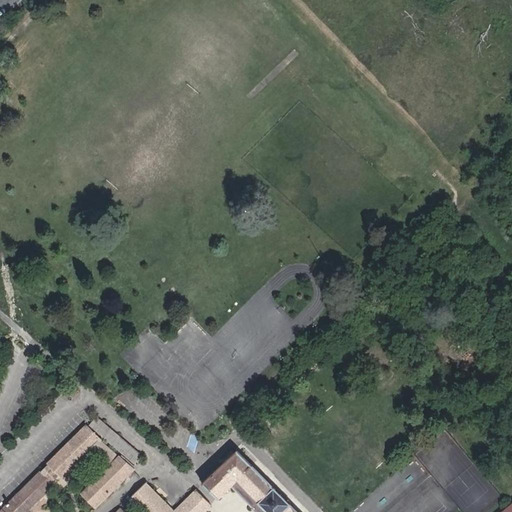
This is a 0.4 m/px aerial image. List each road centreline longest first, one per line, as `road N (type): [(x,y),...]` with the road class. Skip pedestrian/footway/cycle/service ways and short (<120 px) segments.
road 1 (unknown): [(0,301),(201,466),(186,475),(165,463)]
road 2 (unknown): [(0,491),(86,409),(119,415),(165,463)]
